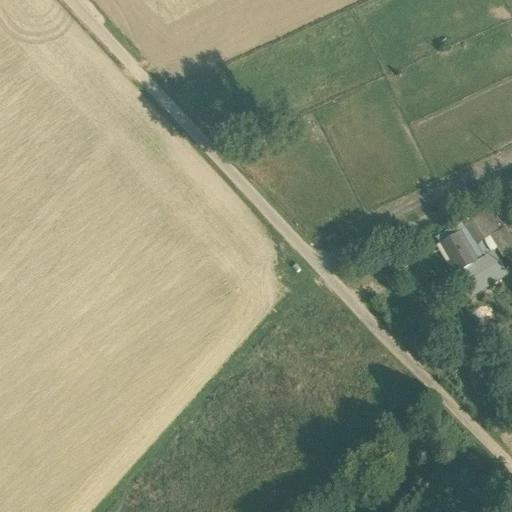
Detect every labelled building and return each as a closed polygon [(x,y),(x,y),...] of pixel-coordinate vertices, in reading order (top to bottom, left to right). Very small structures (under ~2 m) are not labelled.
[(491,208),(464,227),(466,230),(478,248),(503,230),(495,220),(498,218),(491,208)] [(466,230),(454,238),(466,256),(478,248),(466,230)] [(466,256),(454,238),(442,246),(461,274),(467,270),(473,267),(466,256)] [(461,274),(476,297),(508,276),(493,253),(473,267),(467,270),(461,274)] [(407,290),(393,303),(405,315),(419,302),(407,290)]
